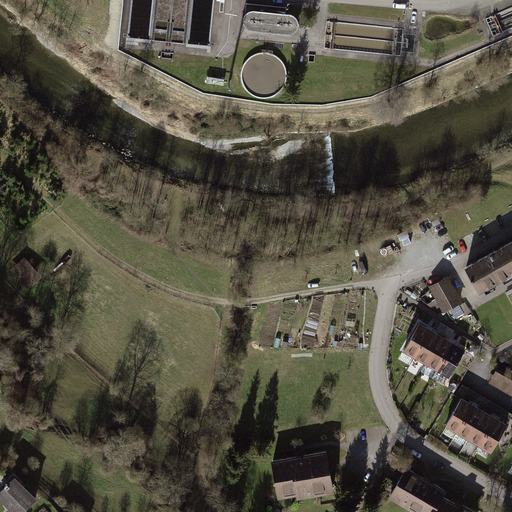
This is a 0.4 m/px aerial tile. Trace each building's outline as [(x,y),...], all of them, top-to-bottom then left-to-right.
[(288,7),(247,3),(246,16),(245,17),(244,19),(245,24),(247,27),(250,30),(254,31),(289,35),(293,34),(297,32),(299,29),(299,25),(299,21),(297,18),(295,15),(292,14),(287,13),(288,7)] [(227,79),(207,76),(206,84),(226,86),(227,79)] [(445,219),(461,247),(480,236),(465,209),(448,216),(434,206),(431,210),(445,219)] [(511,247),(510,245),(488,257),(501,282),(511,275),(511,247)] [(488,257),(466,269),(480,294),(501,282),(488,257)] [(44,278),(27,258),(12,271),(29,291),(44,278)] [(449,278),(432,287),(445,312),(462,302),(449,278)] [(467,301),(452,308),(457,317),(471,311),(467,301)] [(421,324),(406,351),(417,357),(432,330),(421,324)] [(433,331),(417,357),(428,364),(444,337),(433,331)] [(444,337),(428,364),(440,370),(455,344),(444,337)] [(455,344),(435,379),(446,385),(451,376),(455,370),(466,350),(455,344)] [(466,350),(455,370),(465,375),(476,356),(466,350)] [(465,375),(455,370),(451,376),(461,382),(465,375)] [(496,371),(489,382),(500,389),(507,378),(496,371)] [(511,380),(507,378),(500,389),(511,396),(511,395),(511,380)] [(455,414),(447,426),(459,433),(474,406),(463,400),(455,414)] [(474,406),(454,441),(465,448),(485,413),(474,406)] [(485,413),(470,439),(481,446),(497,419),(485,413)] [(497,419),(481,446),(493,452),(508,426),(497,419)] [(274,462),(280,495),(288,494),(288,496),(310,492),(310,497),(320,496),(320,491),(334,488),(328,453),(304,457),(304,459),(299,460),(298,458),(274,462)] [(424,478),(409,469),(397,487),(391,498),(415,511),(432,511),(445,490),(429,480),(428,481),(424,479),(424,478)] [(6,489),(0,494),(0,498),(14,511),(24,511),(37,499),(16,478),(9,485),(8,485),(5,488),(6,489)] [(458,505),(442,496),(432,511),(474,511),(463,505),(461,508),(457,506),(458,505)]
